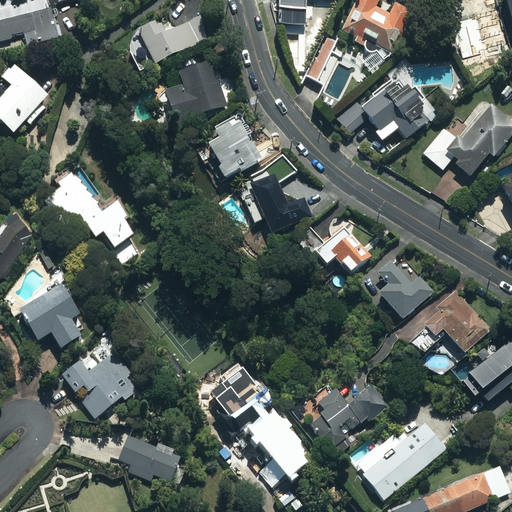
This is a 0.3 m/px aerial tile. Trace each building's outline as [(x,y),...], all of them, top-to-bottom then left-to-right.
[(0,42),(24,36),(27,48),(57,40),(52,21),(51,21),(45,0),(20,0),(0,5),(0,42)] [(337,0),(274,0),(274,18),(313,17),(313,3),(337,4),(337,0)] [(387,17),(373,10),(378,0),(376,0),(353,0),(338,34),(390,58),(410,15),(392,7),(387,17)] [(187,24),(162,39),(154,25),(130,38),(149,71),(198,43),(187,24)] [(335,45),(325,40),(305,81),(322,90),(338,58),(330,55),(335,45)] [(173,78),(177,91),(158,97),(167,127),(225,108),(211,66),(173,78)] [(0,81),(0,86),(6,92),(0,98),(0,129),(10,138),(44,100),(10,69),(0,81)] [(428,123),(403,92),(400,94),(394,86),(357,114),(376,138),(390,127),(403,143),(428,123)] [(511,134),(511,127),(489,108),(457,145),(441,132),(420,157),(440,174),(450,163),(454,166),(451,170),(466,182),(486,158),(490,161),(511,134)] [(208,140),(211,144),(200,151),(215,174),(211,177),(216,184),(232,174),(234,177),(256,163),(234,129),(225,135),(222,131),(208,140)] [(511,175),(501,181),(507,191),(497,196),(509,217),(511,215),(511,175)] [(301,202),(283,209),(270,179),(245,190),(265,238),(309,220),(301,202)] [(78,226),(75,228),(80,234),(82,233),(90,245),(98,240),(107,254),(128,240),(118,226),(126,221),(111,200),(90,215),(67,181),(53,190),(57,195),(43,204),(61,229),(74,220),(78,226)] [(0,277),(29,240),(15,223),(1,234),(0,234),(0,277)] [(320,270),(328,263),(343,281),(366,261),(340,231),(316,251),(318,253),(310,259),(320,270)] [(375,296),(399,323),(431,294),(417,279),(408,287),(388,265),(373,277),(384,289),(375,296)] [(37,344),(51,335),(62,352),(82,340),(72,323),(78,319),(60,289),(19,314),(37,344)] [(461,311),(453,302),(422,332),(431,341),(438,334),(460,357),(488,331),(466,307),(461,311)] [(475,358),(481,365),(454,387),(468,404),(493,383),(501,393),(511,383),(511,357),(502,347),(494,354),(488,346),(475,358)] [(75,366),(56,380),(70,398),(79,391),(89,404),(84,408),(94,421),(117,402),(120,406),(137,392),(110,359),(85,379),(75,366)] [(235,389),(233,386),(211,404),(216,411),(209,417),(220,430),(223,427),(225,429),(235,421),(270,464),(262,471),(276,489),(298,472),(291,463),(293,461),(287,454),(294,449),(255,400),(260,397),(247,380),(235,389)] [(334,395),(316,411),(323,420),(309,432),(330,457),(348,442),(340,432),(347,426),(357,439),(387,414),(368,391),(346,410),(334,395)] [(392,440),(357,468),(364,477),(360,481),(382,507),(446,454),(426,431),(424,432),(422,429),(409,440),(405,436),(395,444),(392,440)] [(176,462),(124,439),(113,464),(165,487),(176,462)] [(497,469),(394,511),(470,511),(508,496),(497,469)]
